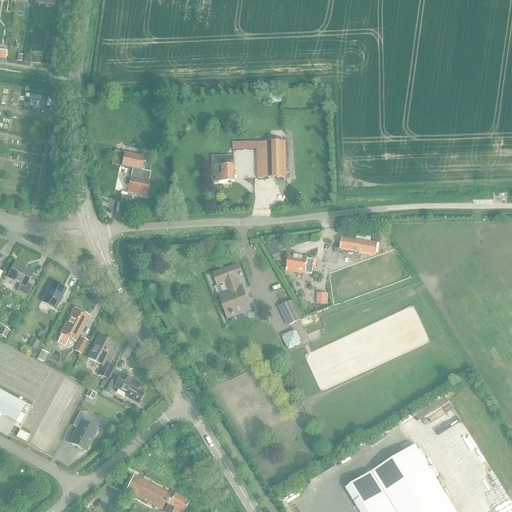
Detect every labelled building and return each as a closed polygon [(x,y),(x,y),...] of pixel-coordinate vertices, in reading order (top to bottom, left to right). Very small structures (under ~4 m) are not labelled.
[(34,56),(42,57),(43,50),(35,49),(34,56)] [(285,143),(258,143),(258,179),(286,178),(285,143)] [(111,165),(140,171),(143,158),(114,152),(111,165)] [(234,182),(234,156),(213,156),(213,174),(219,174),(219,182),(234,182)] [(127,192),(145,196),(148,184),(148,181),(130,177),(127,192)] [(364,237),(363,240),(341,237),(339,249),(374,254),(376,242),(371,242),(371,238),(364,237)] [(305,273),(311,274),(313,260),(306,259),(307,259),(288,256),(286,271),(305,274),(305,273)] [(17,291),(27,296),(33,286),(27,283),(33,272),(15,263),(7,278),(20,285),(17,291)] [(241,290),(239,290),(235,279),(241,277),(238,267),(213,276),(221,297),(220,297),(227,317),(248,310),(241,290)] [(41,302),(55,309),(65,290),(51,283),(41,302)] [(316,304),(327,305),(328,294),(317,294),(316,304)] [(304,319),(300,320),(291,302),(279,307),(288,325),(295,322),(301,334),(309,330),(304,319)] [(69,340),(75,343),(88,317),(74,310),(60,335),(61,335),(57,343),(65,347),(69,340)] [(295,329),(282,334),(288,348),(301,343),(295,329)] [(103,390),(109,379),(114,369),(104,363),(113,345),(99,338),(87,359),(102,367),(97,375),(106,380),(104,383),(102,382),(100,387),(103,389),(102,390),(103,390)] [(37,359),(42,351),(42,350),(37,347),(40,343),(32,339),(28,347),(36,350),(36,349),(41,352),(37,359)] [(74,352),(80,355),(87,342),(81,339),(74,352)] [(42,351),(37,359),(44,363),(48,354),(42,351)] [(126,396),(138,403),(143,394),(137,391),(140,385),(120,374),(114,387),(127,394),(126,396)] [(109,379),(103,390),(108,393),(114,383),(109,379)] [(97,392),(89,389),(86,395),(94,399),(97,392)] [(0,414),(15,423),(25,405),(0,391),(0,414)] [(78,430),(69,446),(87,455),(98,431),(83,425),(87,419),(79,414),(72,426),(78,430)] [(454,511),(414,446),(346,489),(359,511),(454,511)] [(182,511),(189,502),(174,494),(172,498),(169,496),(170,494),(136,473),(126,488),(160,510),(165,503),(174,508),(171,511),(182,511)]
